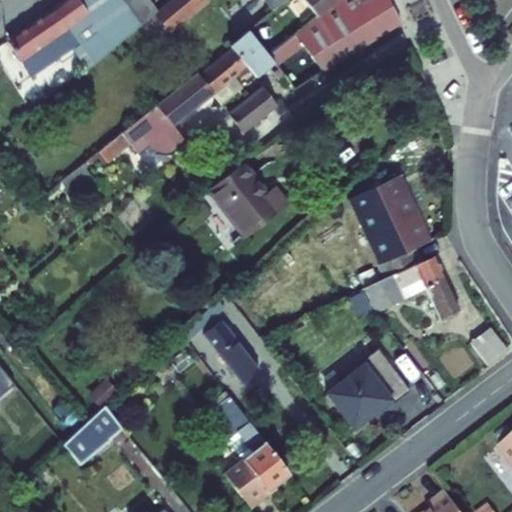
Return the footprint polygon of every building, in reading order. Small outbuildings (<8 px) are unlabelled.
[(143,16),(129,0),(55,0),(7,36),(21,56),(68,23),(80,39),(94,56),(143,16)] [(197,0),(162,0),(157,4),(150,10),(166,27),(197,0)] [(317,0),(325,9),(329,15),(349,0),(356,0),(357,1),(358,0),(317,0)] [(356,0),(349,0),(329,15),(353,44),(366,35),(399,20),(388,0),(358,0),(357,1),(356,0)] [(325,9),(306,24),(334,59),(353,44),(329,15),(325,9)] [(68,23),(21,56),(33,74),(80,39),(68,23)] [(334,59),(306,24),(292,36),(319,70),(334,59)] [(273,63),(249,30),(228,46),(253,79),(264,70),(273,63)] [(253,79),(228,46),(200,69),(197,71),(212,91),(229,78),(238,90),(245,85),(253,79)] [(183,114),(212,91),(197,71),(123,129),(133,139),(150,125),(157,134),(183,114)] [(261,90),(231,114),(245,132),(279,108),(263,89),(261,90)] [(114,153),(133,139),(123,129),(106,143),(114,153)] [(205,182),(246,231),(287,196),(278,185),(271,177),(264,183),(239,154),(205,182)] [(344,196),(382,277),(387,275),(416,261),(409,247),(421,241),(389,174),(344,196)] [(455,310),(431,254),(416,261),(387,275),(382,277),(360,288),(371,313),(423,288),(436,318),(455,310)] [(215,295),(210,300),(216,308),(222,302),(215,295)] [(205,326),(234,361),(250,347),(221,313),(205,326)] [(468,342),(486,363),(509,346),(492,324),(468,342)] [(324,393),(352,429),(388,400),(391,404),(408,390),(375,348),(358,362),(360,365),(324,393)] [(0,397),(14,383),(0,365),(0,397)] [(245,417),(227,394),(210,408),(228,431),(245,417)] [(120,482),(135,470),(106,436),(117,427),(99,404),(61,441),(76,460),(92,447),(120,482)] [(226,438),(241,457),(266,489),(288,471),(245,417),(228,431),(231,434),(226,438)] [(511,439),(503,447),(511,459),(511,439)] [(266,489),(241,457),(223,472),(248,503),(266,489)] [(466,511),(445,485),(433,495),(438,501),(424,511),(466,511)]
